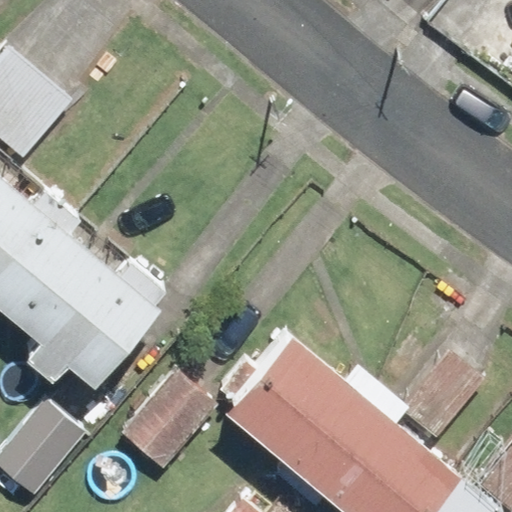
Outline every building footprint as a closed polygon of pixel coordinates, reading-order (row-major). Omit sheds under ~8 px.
[(72,92),(22,49),(0,75),(0,131),(22,150),(72,92)] [(0,294),(42,329),(26,349),(52,370),(66,353),(94,376),(169,285),(131,255),(124,264),(74,223),(82,213),(47,184),(39,194),(0,162),(0,294)] [(511,511),(511,431),(474,475),(429,437),(484,372),(448,341),(402,394),(357,356),(348,366),(295,321),(261,361),(245,348),(218,380),(233,393),(227,400),(287,451),(276,464),(314,497),(326,483),(360,511),(511,511)] [(218,397),(179,361),(122,424),(161,459),(218,397)] [(89,427),(45,391),(0,445),(0,458),(37,489),(89,427)]
